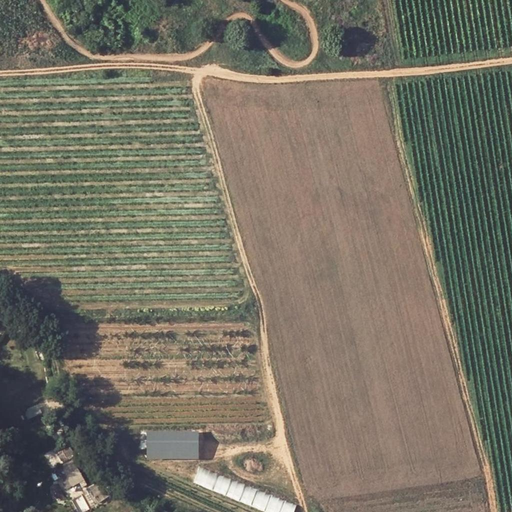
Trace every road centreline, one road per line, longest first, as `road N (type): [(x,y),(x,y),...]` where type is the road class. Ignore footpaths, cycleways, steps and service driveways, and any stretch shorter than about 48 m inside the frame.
road 1 (track): [(511,61),(258,80),(121,66),(0,72)]
road 2 (track): [(304,511),(279,430),(256,294),(197,99),(199,74)]
road 3 (track): [(0,294),(46,335),(60,401),(112,473)]
